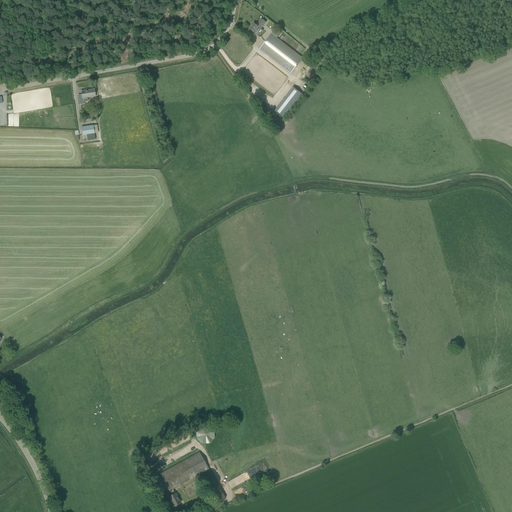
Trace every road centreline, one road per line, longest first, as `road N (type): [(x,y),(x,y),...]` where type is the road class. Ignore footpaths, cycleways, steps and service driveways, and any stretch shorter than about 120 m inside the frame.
road 1 (track): [(205,511),(511,384)]
road 2 (unclassified): [(0,89),(204,49),(224,33),(234,0)]
